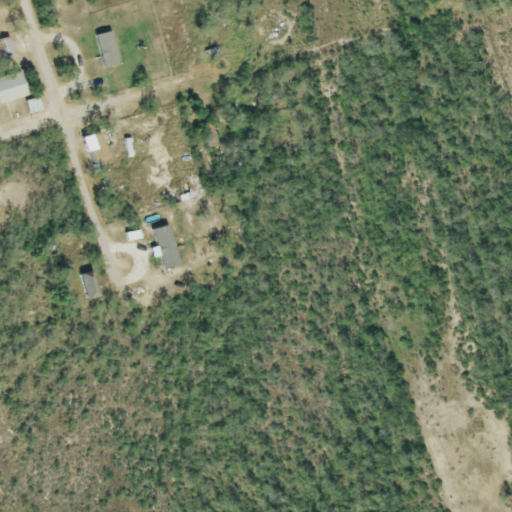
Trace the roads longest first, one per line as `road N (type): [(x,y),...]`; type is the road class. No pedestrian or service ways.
road 1 (residential): [(52,86),(113,269)]
road 2 (residential): [(63,120),(218,79)]
